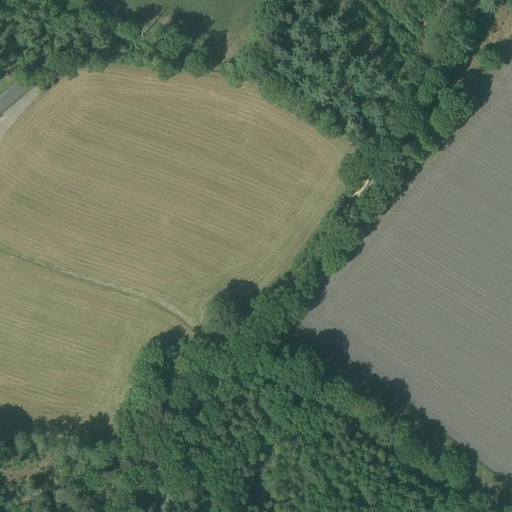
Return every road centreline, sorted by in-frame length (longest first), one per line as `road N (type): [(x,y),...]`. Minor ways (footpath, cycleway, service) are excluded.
road 1 (track): [(469,0),(357,191),(309,258),(217,351),(166,424),(130,511)]
road 2 (track): [(471,511),(276,359),(237,364),(217,351)]
